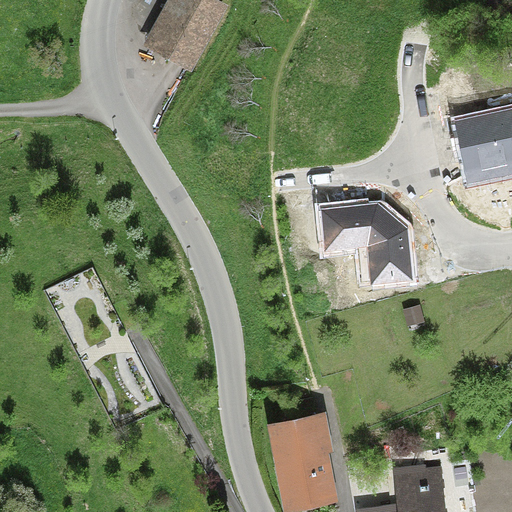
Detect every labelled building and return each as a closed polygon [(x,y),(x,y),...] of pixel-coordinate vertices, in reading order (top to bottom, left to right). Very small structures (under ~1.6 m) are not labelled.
[(218,10),(200,0),(164,0),(141,43),(186,68),(218,10)] [(511,110),(457,122),(469,181),(511,172),(511,110)] [(377,205),(324,211),(326,249),(368,243),(372,282),(411,278),(406,229),(377,205)] [(419,304),(403,309),(409,329),(425,324),(419,304)] [(321,409),(259,422),(276,509),(333,497),(323,450),(329,449),(321,409)] [(398,503),(356,509),(355,511),(447,511),(442,466),(426,468),(426,462),(393,467),(398,503)]
